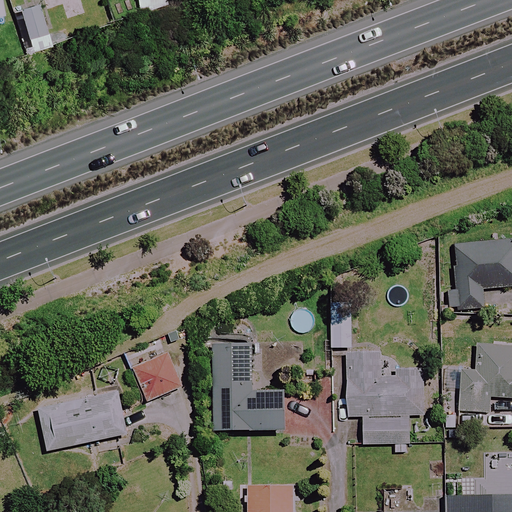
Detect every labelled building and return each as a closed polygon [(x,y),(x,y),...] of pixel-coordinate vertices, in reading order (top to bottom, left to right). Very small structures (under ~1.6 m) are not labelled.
[(30,40),(54,33),(52,25),(45,26),(40,5),(22,9),(30,40)] [(511,240),(460,241),(460,276),(448,276),(448,312),(485,312),(485,288),(511,287),(511,240)] [(352,318),(332,318),(331,349),(352,349),(352,318)] [(287,432),(287,399),(287,392),(253,392),(253,345),(214,345),(214,433),(287,432)] [(511,349),(482,349),(481,372),(451,371),(450,408),(490,409),(490,399),(511,399),(511,349)] [(382,353),(333,354),(333,392),(347,392),(347,418),(363,419),(361,446),(394,447),(394,455),(409,455),(410,418),(426,419),(427,369),(400,369),(400,367),(400,366),(399,364),(398,362),(397,361),(396,360),(395,359),(394,358),(392,357),(390,357),(389,357),(387,357),(385,357),(384,358),(382,359),(382,353)] [(184,389),(171,356),(134,370),(146,403),(184,389)] [(128,437),(119,395),(40,412),(48,453),(128,437)] [(509,477),(508,460),(475,460),(476,477),(509,477)] [(293,511),(294,487),(248,487),(247,511),(293,511)] [(511,511),(511,497),(447,498),(447,511),(511,511)]
